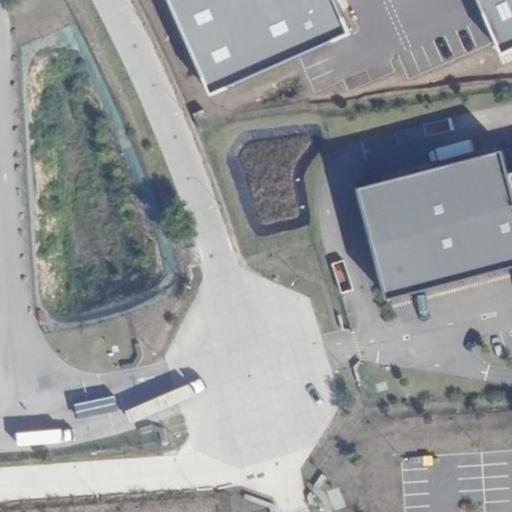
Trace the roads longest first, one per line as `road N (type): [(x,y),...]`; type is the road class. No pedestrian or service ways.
road 1 (unclassified): [(121,0),(213,221),(260,391)]
road 2 (unknown): [(366,347),(332,205),(343,171),(388,148),(511,123)]
road 3 (unknown): [(511,388),(461,384),(375,357)]
